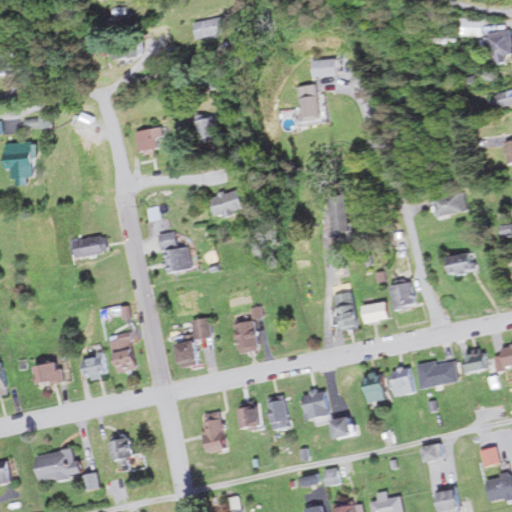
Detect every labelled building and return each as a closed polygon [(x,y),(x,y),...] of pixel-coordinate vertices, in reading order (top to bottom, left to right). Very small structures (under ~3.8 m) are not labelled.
[(233,33),(229,16),(199,22),(203,39),(233,33)] [(488,35),(488,19),(469,19),(469,35),(488,35)] [(510,55),(511,54),(511,30),(488,35),(494,65),(511,62),(510,55)] [(0,75),(16,76),(15,53),(0,53),(0,75)] [(316,77),(340,75),(338,59),(314,61),(316,77)] [(300,87),(306,122),(326,119),(320,84),(300,87)] [(500,109),(511,105),(511,90),(496,95),(500,109)] [(98,119),(81,112),(77,124),(93,130),(98,119)] [(60,127),(59,116),(31,117),(32,128),(60,127)] [(204,140),(222,140),(222,117),(204,117),(204,140)] [(165,147),(161,140),(168,136),(162,124),(138,136),(148,155),(165,147)] [(14,143),(17,183),(43,181),(40,141),(14,143)] [(255,210),(248,187),(220,196),(227,218),(255,210)] [(471,210),(466,191),(438,198),(443,217),(471,210)] [(336,211),(340,234),(358,230),(353,208),(336,211)] [(164,235),(172,274),(198,268),(193,245),(181,247),(178,231),(164,235)] [(71,242),(76,260),(111,251),(106,232),(71,242)] [(480,272),(477,252),(454,256),(457,276),(480,272)] [(422,305),(416,281),(395,286),(401,310),(422,305)] [(336,310),(338,331),(363,328),(359,292),(339,294),(341,310),(336,310)] [(368,323),(394,319),(391,302),(365,306),(368,323)] [(198,320),(202,339),(218,336),(214,317),(198,320)] [(264,351),(262,321),(242,322),(244,352),(264,351)] [(134,331),(113,336),(121,373),(142,368),(134,331)] [(183,343),(188,366),(207,363),(203,340),(183,343)] [(115,371),(104,351),(84,363),(94,382),(115,371)] [(470,355),(474,373),(495,369),(491,351),(470,355)] [(41,365),(44,385),(73,380),(69,357),(54,359),(55,363),(41,365)] [(428,389),(465,381),(460,358),(423,366),(428,389)] [(0,364),(0,397),(15,392),(6,362),(0,364)] [(420,393),(417,367),(398,369),(401,395),(420,393)] [(392,400),(390,372),(372,373),(374,401),(392,400)] [(314,421),(338,417),(341,438),(360,435),(358,415),(348,416),(344,393),(333,395),(332,388),(310,391),(314,421)] [(279,430),(297,426),(289,396),(271,401),(279,430)] [(246,405),(246,431),(266,431),(266,405),(246,405)] [(207,413),(213,452),(233,449),(226,410),(207,413)] [(126,471),(142,468),(136,433),(114,437),(119,463),(125,461),(126,471)] [(449,459),(447,444),(427,447),(429,462),(449,459)] [(46,481),(88,474),(85,459),(80,460),(79,449),(42,455),(46,481)] [(0,483),(18,481),(14,460),(0,462),(0,483)] [(88,476),(91,490),(105,487),(102,473),(88,476)] [(511,497),(511,474),(491,479),(496,501),(511,497)] [(445,511),(467,511),(465,490),(444,492),(445,511)] [(381,493),(383,500),(375,502),(376,511),(408,511),(406,496),(392,498),(391,491),(381,493)] [(342,503),(341,511),(366,511),(367,504),(342,503)]
